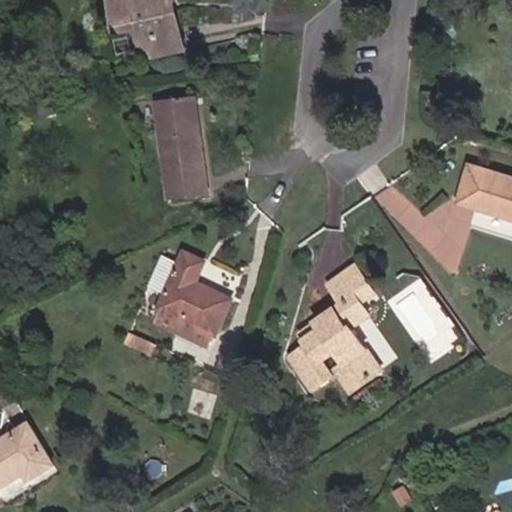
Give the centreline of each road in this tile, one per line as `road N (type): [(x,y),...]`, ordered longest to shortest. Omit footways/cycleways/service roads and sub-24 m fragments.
road 1 (residential): [(350,0),(314,39),(309,137),(322,153),(358,161),(390,131)]
road 2 (residential): [(390,131),(401,0)]
